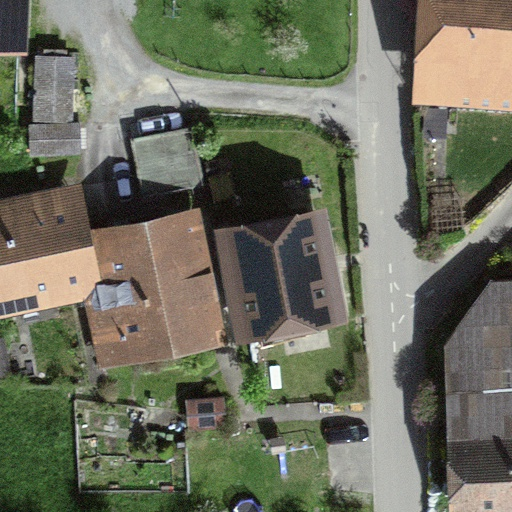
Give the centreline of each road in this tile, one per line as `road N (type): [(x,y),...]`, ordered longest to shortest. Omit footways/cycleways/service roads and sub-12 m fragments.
road 1 (unclassified): [(379,0),(393,312)]
road 2 (unclassified): [(393,312),(400,511)]
road 3 (unclassified): [(393,312),(431,290),(511,213)]
